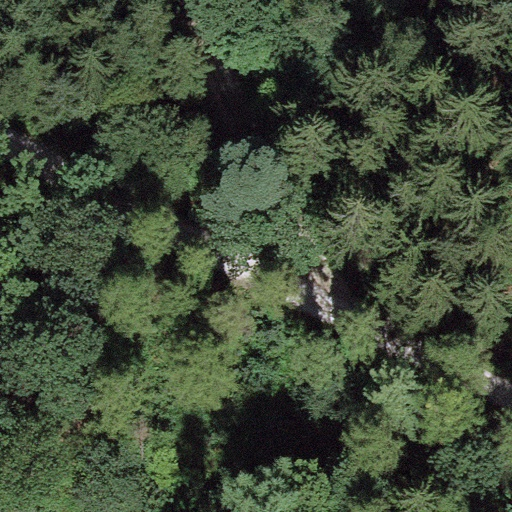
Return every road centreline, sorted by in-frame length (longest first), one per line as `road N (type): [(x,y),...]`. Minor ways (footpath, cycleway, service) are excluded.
road 1 (track): [(0,144),(365,326),(511,386)]
road 2 (track): [(365,326),(208,76),(184,0)]
